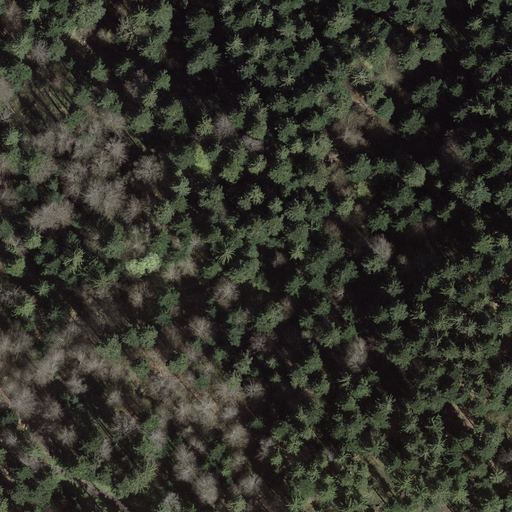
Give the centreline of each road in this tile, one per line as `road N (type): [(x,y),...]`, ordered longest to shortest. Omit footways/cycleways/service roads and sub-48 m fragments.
road 1 (track): [(0,175),(21,249),(93,310),(240,284),(318,323),(347,327),(373,316),(453,247),(511,214)]
road 2 (track): [(486,0),(466,94),(411,153)]
